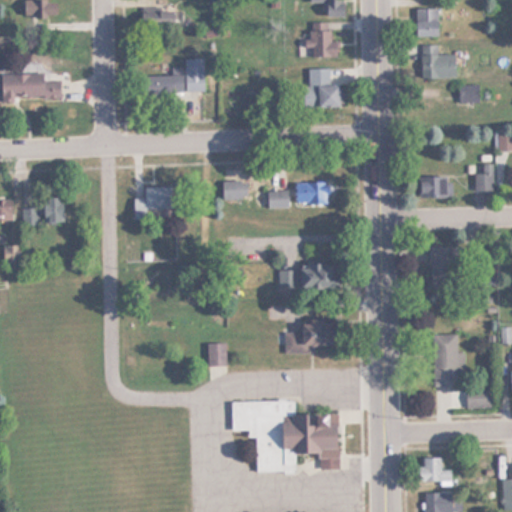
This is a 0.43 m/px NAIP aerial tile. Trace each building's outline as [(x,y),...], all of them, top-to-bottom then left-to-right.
[(55,0),(23,0),(23,18),(55,18),(55,0)] [(308,0),(308,3),(322,3),(322,16),(343,16),(343,0),(308,0)] [(412,8),(412,36),(435,36),(435,8),(412,8)] [(177,11),(151,11),(151,26),(177,26),(177,11)] [(305,57),(332,57),(332,30),(305,30),(305,57)] [(453,77),(453,53),(434,53),(434,46),(418,46),(419,77),(453,77)] [(480,63),(480,55),(488,54),(487,63),(480,63)] [(182,90),(203,90),(203,57),(182,57),(182,90)] [(338,83),(328,83),(328,68),(305,68),(305,106),(338,106),(338,83)] [(58,80),(42,80),(42,72),(0,72),(0,97),(59,97),(58,80)] [(141,74),(141,96),(164,96),(164,74),(141,74)] [(456,85),(456,101),(476,101),(476,85),(456,85)] [(511,130),(496,130),(496,148),(511,148),(511,130)] [(491,189),(491,163),(473,163),(473,189),(491,189)] [(448,175),(415,175),(415,196),(448,196),(448,175)] [(220,198),(245,198),(245,180),(220,180),(220,198)] [(293,181),(293,202),(325,202),(325,181),(293,181)] [(286,189),(264,189),(264,206),(286,206),(286,189)] [(59,199),(20,201),(21,223),(60,221),(59,199)] [(0,219),(11,219),(10,201),(0,201),(0,219)] [(451,245),(428,244),(426,290),(449,291),(451,245)] [(284,288),(355,287),(353,262),(311,261),(308,269),(286,267),(284,288)] [(331,351),(330,320),(297,320),(297,331),(282,331),(282,351),(331,351)] [(431,334),(431,387),(451,387),(451,377),(462,377),(462,352),(455,352),(455,334),(431,334)] [(222,344),(206,344),(206,364),(222,364),(222,344)] [(487,389),(464,389),(464,408),(487,408),(487,389)] [(252,472),(293,472),(292,454),(316,453),(316,469),(336,469),(335,414),(291,415),(291,400),(229,402),(230,431),(252,431),(252,472)] [(418,482),(448,482),(448,470),(438,470),(438,458),(418,458),(418,482)] [(511,478),(500,479),(501,510),(511,510),(511,478)] [(459,511),(459,491),(420,491),(420,511),(459,511)]
